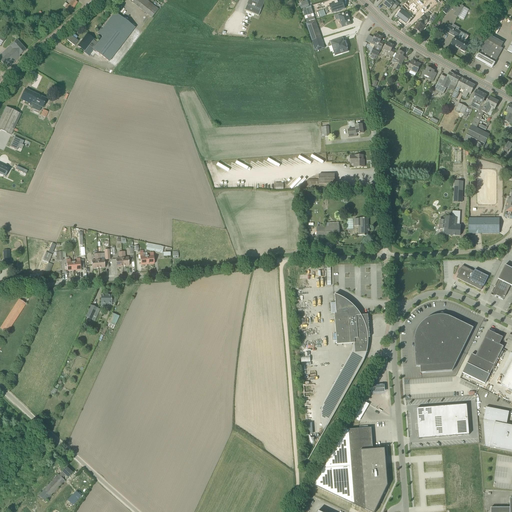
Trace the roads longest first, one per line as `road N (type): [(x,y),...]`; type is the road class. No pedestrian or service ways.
road 1 (unclassified): [(0,288),(386,256)]
road 2 (residential): [(511,324),(447,293),(421,297),(401,313),(392,337),(404,506)]
road 3 (unclassified): [(386,256),(361,43),(377,16)]
road 4 (track): [(301,492),(280,261)]
road 5 (unclassified): [(136,511),(0,388)]
road 6 (secondary): [(511,99),(377,16)]
road 7 (tertiary): [(0,87),(98,0)]
road 8 (unclassified): [(386,256),(473,251),(511,231)]
